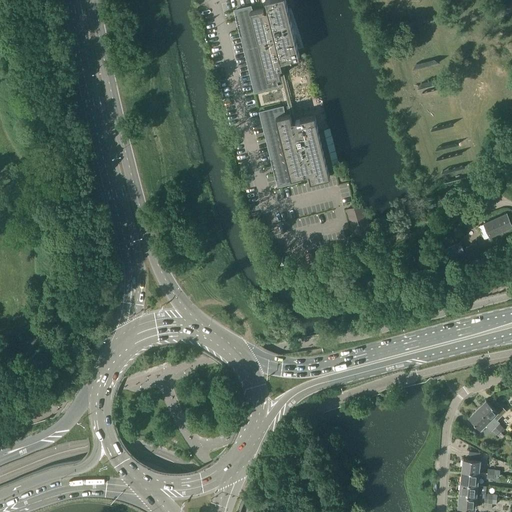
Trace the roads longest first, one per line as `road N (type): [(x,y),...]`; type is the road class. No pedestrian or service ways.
road 1 (primary): [(76,0),(135,261),(136,303),(120,351)]
road 2 (primary): [(207,332),(153,254),(94,0)]
road 3 (primary): [(253,437),(285,402),(317,384),(511,334)]
road 4 (primary): [(511,316),(321,366),(243,360)]
road 5 (unclassified): [(511,377),(466,389),(455,400),(445,428),(440,511)]
road 6 (tertiary): [(0,511),(60,490),(152,485)]
road 7 (tertiary): [(97,417),(89,464),(0,495)]
road 8 (tertiary): [(103,375),(47,436),(0,452)]
